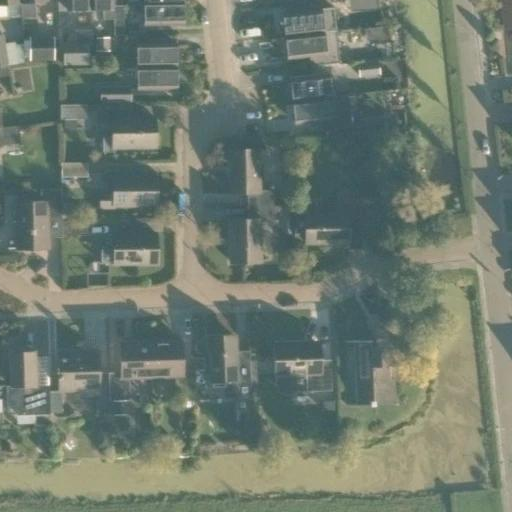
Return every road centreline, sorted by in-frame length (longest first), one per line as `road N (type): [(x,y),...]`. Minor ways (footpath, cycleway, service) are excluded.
road 1 (residential): [(195,293),(191,145),(227,106),(215,0)]
road 2 (residential): [(195,293),(323,289),(387,256),(490,245)]
road 3 (residential): [(0,287),(27,304),(195,293)]
road 4 (unclassified): [(485,193),(463,0)]
road 5 (unclassified): [(511,419),(490,245)]
